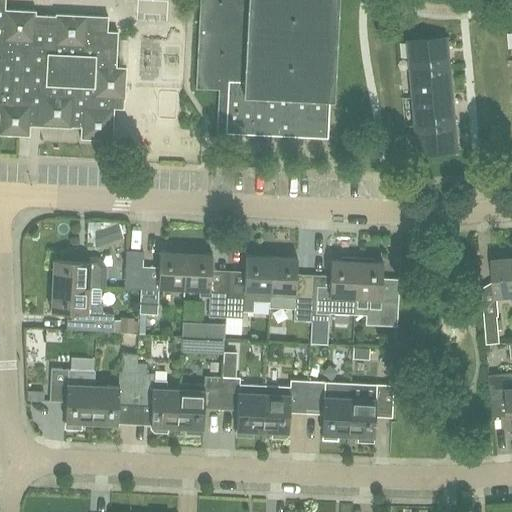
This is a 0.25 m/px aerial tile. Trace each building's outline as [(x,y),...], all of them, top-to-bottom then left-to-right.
[(5,8),(5,0),(0,0),(0,134),(29,136),(30,125),(71,128),(71,127),(80,127),(79,139),(112,140),(113,109),(123,109),(124,100),(126,67),(116,67),(118,32),(108,31),(108,17),(56,13),(56,15),(36,14),(36,10),(5,8)] [(199,0),(195,88),(218,89),(216,133),(327,138),(329,100),(333,100),(338,0),(199,0)] [(409,70),(447,67),(445,38),(406,42),(409,70)] [(411,98),(450,95),(447,67),(409,70),(411,98)] [(414,126),(452,122),(450,95),(411,98),(414,126)] [(416,154),(455,151),(452,122),(414,126),(416,154)] [(123,239),(118,224),(106,228),(111,243),(123,239)] [(140,280),(140,290),(139,313),(156,314),(158,288),(183,289),(185,247),(169,246),(169,252),(160,251),(159,268),(158,281),(140,280)] [(208,317),(224,318),(226,284),(210,283),(210,273),(211,254),(202,253),(202,248),(185,247),(183,289),(199,290),(198,297),(209,298),(208,317)] [(51,285),(88,287),(105,288),(107,266),(99,258),(72,256),(72,261),(53,260),(51,285)] [(269,295),(271,257),(245,256),(244,275),(244,285),(226,284),(224,318),(242,319),(244,293),(269,295)] [(293,321),(311,322),(312,288),(295,287),(296,278),(297,258),(271,257),(269,295),(295,296),(293,321)] [(356,261),(354,298),(353,314),(366,315),(369,312),(379,312),(379,325),(395,326),(397,292),(380,291),(381,282),(382,263),(372,262),(372,259),(356,258),(356,261)] [(496,296),(511,294),(511,258),(493,260),(496,296)] [(312,288),(311,322),(328,322),(328,306),(339,298),(354,298),(356,261),(330,260),(329,280),(329,289),(312,288)] [(124,289),(140,290),(140,280),(141,267),(125,266),(124,289)] [(88,304),(88,287),(51,285),(50,313),(70,314),(81,314),(80,331),(114,332),(114,315),(103,315),(103,305),(88,304)] [(487,344),(500,343),(497,317),(485,318),(487,344)] [(124,333),(138,334),(138,321),(134,321),(134,319),(121,318),(121,321),(120,333),(124,333)] [(224,324),(203,323),(203,337),(206,337),(224,338),(224,324)] [(107,334),(106,349),(148,349),(148,335),(107,334)] [(181,336),(180,351),(192,352),(193,337),(181,336)] [(352,359),(369,360),(370,349),(353,348),(352,359)] [(135,400),(137,355),(122,354),(122,371),(119,371),(118,387),(105,386),(105,390),(93,389),(91,422),(118,423),(119,399),(135,400)] [(137,355),(135,400),(152,401),(150,426),(150,428),(154,432),(167,432),(167,426),(177,427),(178,393),(165,393),(165,389),(166,389),(166,381),(154,380),(154,373),(147,373),(147,363),(137,363),(137,355)] [(262,431),(263,398),(251,397),(251,394),(239,393),(240,378),(231,377),(232,365),(222,364),(222,377),(221,404),(238,405),(236,436),(249,436),(249,431),(262,431)] [(91,422),(93,389),(80,388),(80,385),(68,384),(69,369),(51,368),(50,395),(66,396),(65,428),(81,428),(81,422),(91,422)] [(511,372),(488,375),(491,403),(507,401),(510,434),(511,433),(511,372)] [(222,377),(204,376),(204,384),(179,383),(178,393),(177,427),(187,427),(186,433),(203,434),(204,403),(221,404),(222,377)] [(263,398),(262,431),(272,432),(272,438),(285,439),(289,436),(290,408),(306,409),(308,381),(290,380),(290,386),(264,385),(263,398)] [(326,382),(308,381),(306,409),(323,410),(322,434),(322,440),(338,441),(338,435),(348,435),(350,402),(350,384),(326,383),(326,382)] [(350,402),(348,435),(358,436),(358,442),(374,443),(374,437),(375,437),(376,412),(392,413),(393,386),(376,385),(375,400),(362,399),(362,403),(350,402)] [(27,400),(44,401),(44,391),(27,390),(27,400)]
